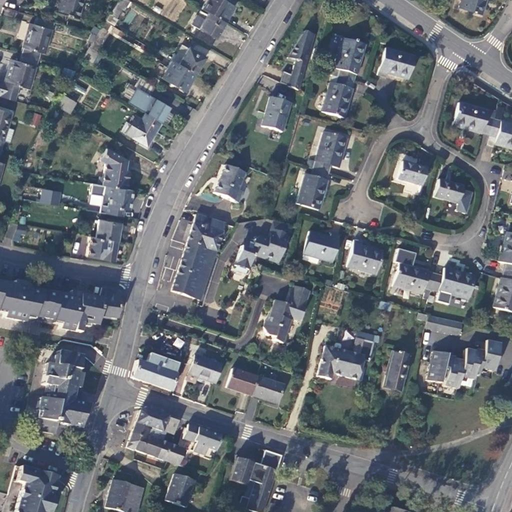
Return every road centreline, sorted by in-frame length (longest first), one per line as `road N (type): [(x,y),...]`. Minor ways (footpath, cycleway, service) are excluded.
road 1 (tertiary): [(139,283),(187,156),(286,0)]
road 2 (tertiary): [(348,464),(111,393)]
road 3 (residential): [(422,124),(480,188),(477,216),(460,238),(413,237)]
road 4 (residential): [(422,124),(382,133),(358,152),(352,195),(384,224)]
road 5 (tertiary): [(491,510),(348,464)]
road 6 (residential): [(139,283),(0,257)]
road 7 (unknown): [(117,372),(84,346),(0,331)]
road 8 (tertiary): [(76,511),(111,393)]
